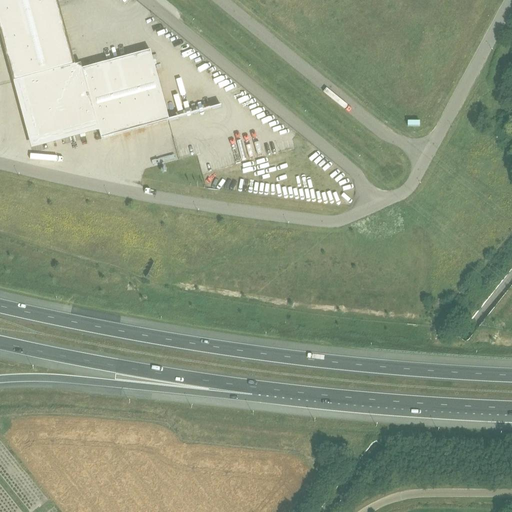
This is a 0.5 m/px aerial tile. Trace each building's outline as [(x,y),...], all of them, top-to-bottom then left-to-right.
[(59,132),(96,122),(101,139),(169,121),(150,51),(82,69),(81,64),(75,65),(57,0),(0,0),(0,33),(13,82),(22,80),(38,138),(53,134),(54,137),(60,136),(59,132)] [(297,0),(411,93),(458,39),(478,0),(297,0)] [(474,105),(458,125),(470,134),(486,115),(474,105)] [(486,115),(470,134),(481,144),(498,124),(486,115)] [(498,124),(481,144),(493,154),(509,134),(498,124)] [(511,136),(509,134),(493,154),(505,163),(511,154),(511,136)]
